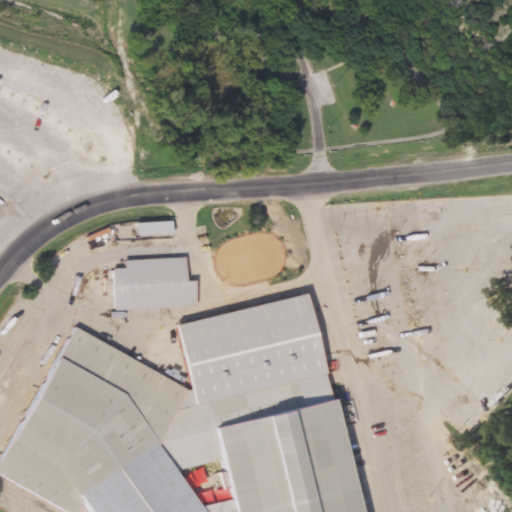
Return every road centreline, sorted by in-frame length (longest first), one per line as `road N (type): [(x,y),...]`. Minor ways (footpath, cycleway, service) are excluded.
road 1 (residential): [(0,265),(31,230),(106,200),(511,165)]
road 2 (residential): [(323,185),(308,72),(286,0)]
